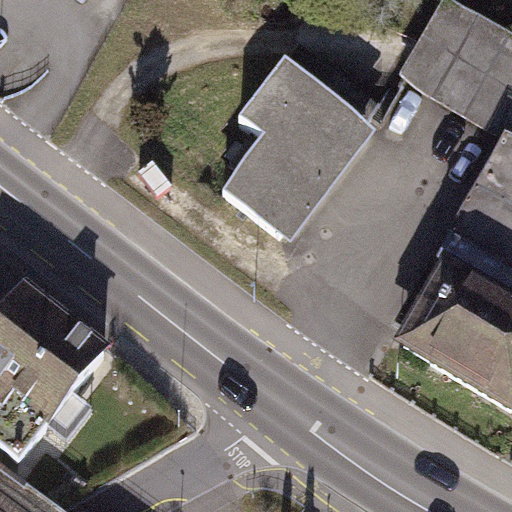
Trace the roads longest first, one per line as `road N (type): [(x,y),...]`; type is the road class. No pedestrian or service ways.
road 1 (primary): [(280,405),(0,181)]
road 2 (primary): [(444,511),(280,405)]
road 3 (tertiary): [(280,405),(250,435),(119,511)]
